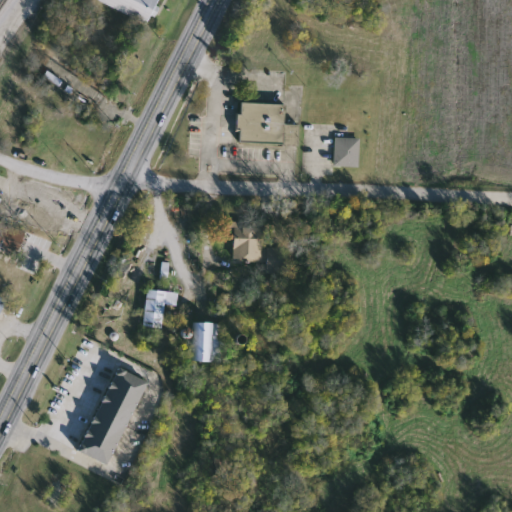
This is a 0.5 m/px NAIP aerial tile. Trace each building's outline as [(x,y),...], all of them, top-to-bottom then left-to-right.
[(157,0),(148,22),(95,0),(157,0)] [(286,105),(285,124),(299,125),(298,146),(238,143),(240,102),(286,105)] [(335,166),(335,138),(360,138),(360,166),(335,166)] [(28,199),(22,219),(11,216),(18,195),(28,199)] [(0,247),(0,241),(13,226),(27,238),(12,257),(0,247)] [(234,226),(262,226),(262,263),(234,263),(234,226)] [(162,328),(143,326),(148,289),(167,291),(162,328)] [(222,323),(221,362),(191,361),(193,322),(222,323)] [(147,381),(107,464),(77,450),(117,366),(147,381)]
